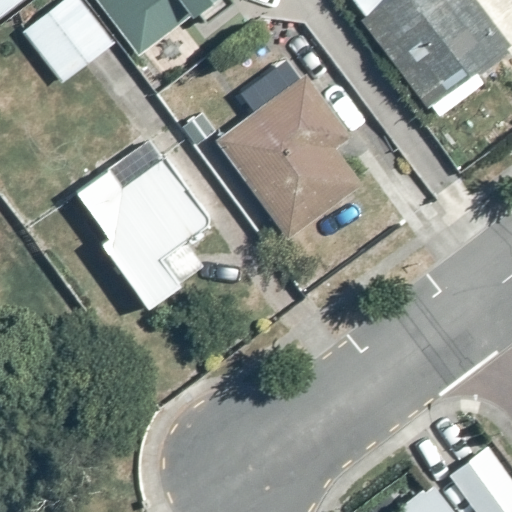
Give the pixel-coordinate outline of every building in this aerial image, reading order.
[(0,0),(0,12),(15,0),(0,0)] [(110,43),(78,0),(56,0),(19,28),(58,81),(110,43)] [(207,0),(91,0),(133,55),(207,0)] [(502,48),(465,0),(378,0),(353,19),(422,109),(502,48)] [(371,169),(297,73),(209,140),(283,236),(371,169)] [(200,229),(155,161),(112,190),(101,173),(69,194),(101,242),(95,246),(139,311),(171,289),(152,261),(200,229)] [(505,511),(511,507),(511,488),(482,446),(443,474),(470,511),(505,511)] [(450,511),(430,486),(395,511),(450,511)]
